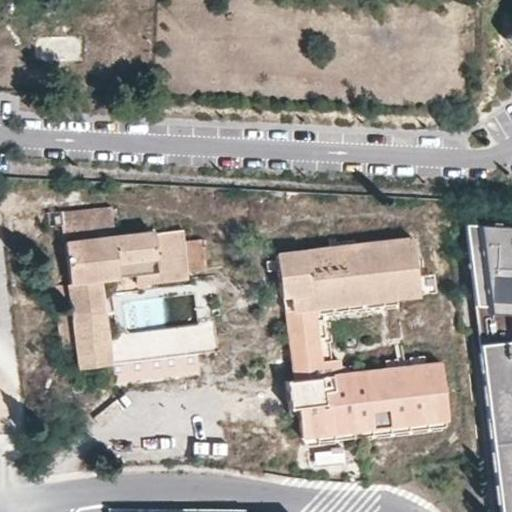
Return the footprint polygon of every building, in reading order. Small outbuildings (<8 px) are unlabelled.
[(63,183),(63,196),(94,196),(94,182),(63,183)] [(73,302),(74,313),(57,316),(61,348),(77,346),(80,367),(108,365),(111,382),(200,372),(198,354),(218,351),(215,323),(200,325),(126,334),(106,336),(100,281),(137,276),(158,273),(154,233),(153,231),(116,235),(112,206),(62,212),(70,283),(73,302)] [(511,511),(511,230),(468,228),(488,415),(498,511),(511,511)] [(183,230),(154,233),(158,273),(137,276),(137,285),(189,280),(183,230)] [(320,310),(344,307),(424,298),(421,269),(438,267),(436,247),(418,249),(417,239),(316,249),(315,232),(298,235),(297,230),(279,231),(286,299),(294,298),(296,312),(320,310)] [(45,286),(47,305),(73,302),(70,283),(45,286)] [(450,424),(444,364),(345,374),(343,360),(327,362),(320,310),(296,312),(290,313),(297,380),(290,381),(292,411),(300,410),(304,440),(450,424)] [(37,459),(23,447),(16,455),(30,468),(37,459)]
